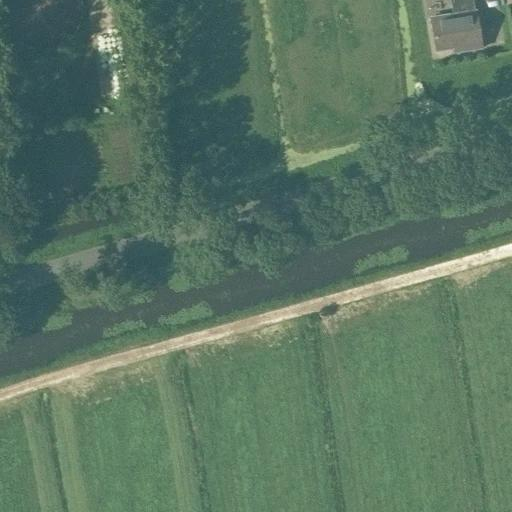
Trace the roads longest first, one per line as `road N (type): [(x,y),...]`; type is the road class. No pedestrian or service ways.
road 1 (track): [(0,400),(511,252)]
road 2 (unclassified): [(0,284),(511,137)]
